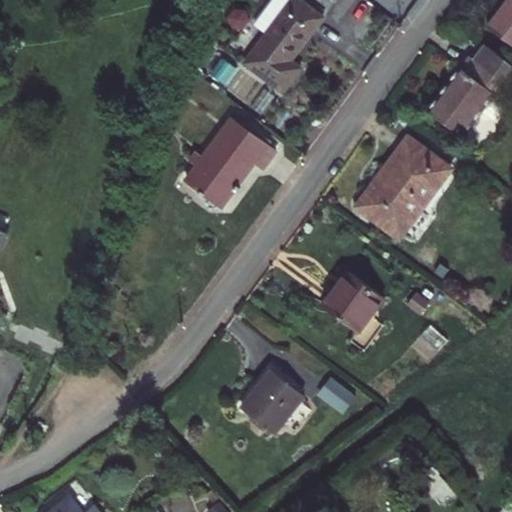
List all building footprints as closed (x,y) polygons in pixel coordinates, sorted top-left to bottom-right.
[(271,12),(239,54),(277,82),(295,59),(285,52),(318,8),(306,0),(260,0),(258,3),(271,12)] [(511,0),(493,0),(479,19),(511,44),(511,0)] [(477,99),(491,110),(511,83),(509,82),(511,77),(511,60),(478,36),(468,50),(464,47),(422,102),(454,127),(477,99)] [(226,109),(182,169),(218,195),(250,151),(259,157),(271,140),(226,109)] [(444,161),(403,130),(352,199),(391,230),(444,161)] [(377,291),(339,262),(333,271),(336,274),(316,298),(351,325),(345,334),(358,344),(377,319),(364,309),(377,291)] [(273,373),(240,349),(210,388),(242,413),(252,402),(263,409),(274,395),(264,386),(273,373)] [(62,481),(22,511),(107,511),(88,488),(75,498),(62,481)]
